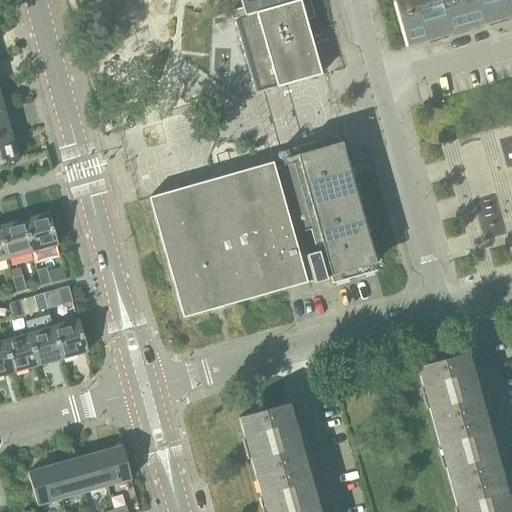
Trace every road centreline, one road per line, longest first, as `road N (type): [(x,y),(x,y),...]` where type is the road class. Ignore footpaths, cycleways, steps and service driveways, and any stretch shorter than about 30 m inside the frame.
road 1 (tertiary): [(116,289),(35,0)]
road 2 (residential): [(379,83),(440,306)]
road 3 (residential): [(337,511),(290,348)]
road 4 (residential): [(290,348),(440,306)]
road 5 (residential): [(511,449),(469,300)]
road 6 (residential): [(157,386),(290,348)]
road 7 (residential): [(511,46),(379,83)]
road 8 (unclassified): [(132,393),(0,430)]
road 9 (tertiary): [(177,506),(173,442),(157,386)]
road 10 (tertiary): [(132,393),(177,506)]
